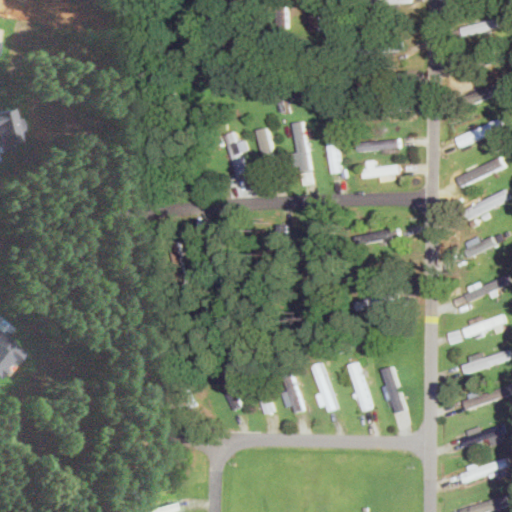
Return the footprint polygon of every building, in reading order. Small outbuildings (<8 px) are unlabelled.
[(465,33),(500,27),(499,17),(463,23),(465,33)] [(507,91),(503,80),(476,90),(480,101),(507,91)] [(508,126),(504,116),(459,135),(463,145),(508,126)] [(300,150),(293,151),(296,172),(302,171),(304,183),(315,182),(307,119),(296,120),(300,150)] [(267,164),(277,162),(271,126),(261,128),(267,164)] [(330,129),(333,171),(342,171),(339,129),(330,129)] [(403,145),(402,136),(363,141),(363,150),(403,145)] [(459,175),(464,185),(509,164),(504,154),(459,175)] [(370,159),(370,167),(366,168),(366,176),(383,174),(384,180),(396,179),(395,172),(402,171),(401,163),(379,165),(378,158),(370,159)] [(475,214),(511,198),(511,194),(509,188),(471,204),(475,214)] [(484,240),(481,234),(467,242),(474,255),(500,242),(495,234),(484,240)] [(467,289),(471,299),(511,283),(511,272),(485,283),(484,282),(467,289)] [(487,319),(484,313),(471,318),(473,324),(466,327),(469,336),(498,326),(500,331),(506,329),(504,322),(509,320),(506,312),(487,319)] [(465,339),(462,328),(450,331),(453,342),(465,339)] [(471,354),(473,360),(465,362),(468,371),(511,357),(511,349),(511,348),(487,356),(485,350),(471,354)] [(352,363),(366,409),(375,407),(361,360),(352,363)] [(385,368),(390,384),(388,385),(396,412),(409,408),(395,365),(385,368)] [(244,405),(232,372),(224,375),(236,408),(244,405)] [(511,392),(511,382),(483,393),(482,390),(465,396),(469,407),(511,392)] [(297,410),(306,408),(300,390),(292,392),(297,410)] [(483,424),(469,429),(471,434),(463,436),(466,445),(492,437),(494,444),(505,440),(503,432),(508,431),(505,422),(485,429),(483,424)] [(464,472),(466,480),(511,464),(509,456),(482,465),(480,461),(470,465),(472,469),(464,472)] [(483,511),(511,503),(511,499),(510,493),(463,507),(464,511),(483,511)] [(138,509),(138,511),(166,511),(181,509),(179,501),(138,509)]
